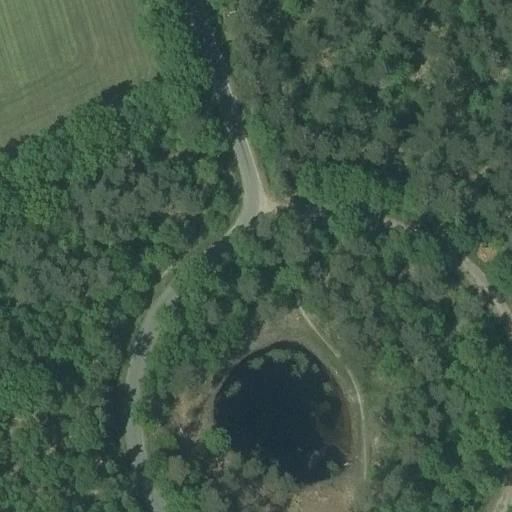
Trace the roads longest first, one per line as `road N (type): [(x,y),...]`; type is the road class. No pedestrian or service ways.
road 1 (unclassified): [(150,511),(133,423),(143,340),(203,258),(251,220),(253,195),(190,0)]
road 2 (track): [(367,220),(439,252),(505,317)]
